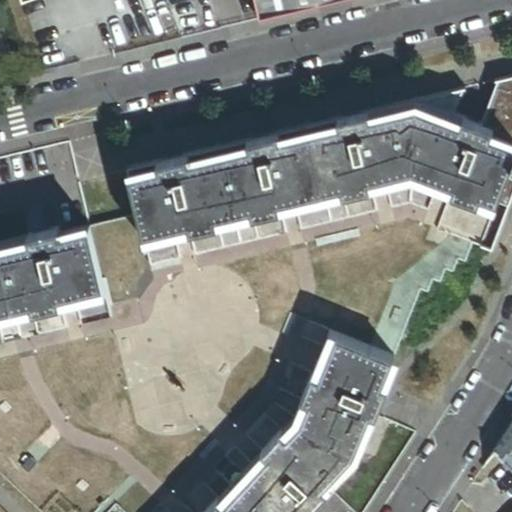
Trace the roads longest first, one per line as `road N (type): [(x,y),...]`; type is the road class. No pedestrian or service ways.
road 1 (residential): [(504,0),(0,119)]
road 2 (residential): [(511,349),(412,511)]
